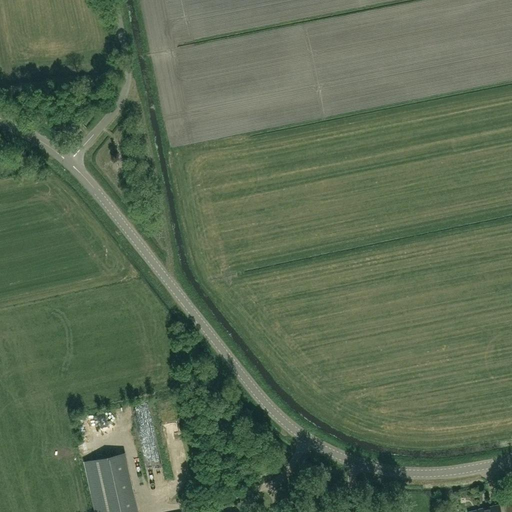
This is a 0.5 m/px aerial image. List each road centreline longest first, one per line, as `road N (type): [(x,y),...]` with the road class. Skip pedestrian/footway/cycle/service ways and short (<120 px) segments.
road 1 (tertiary): [(511,462),(441,475),(388,472),(302,436),(251,386),(68,161)]
road 2 (unclassified): [(68,161),(126,88),(115,0)]
